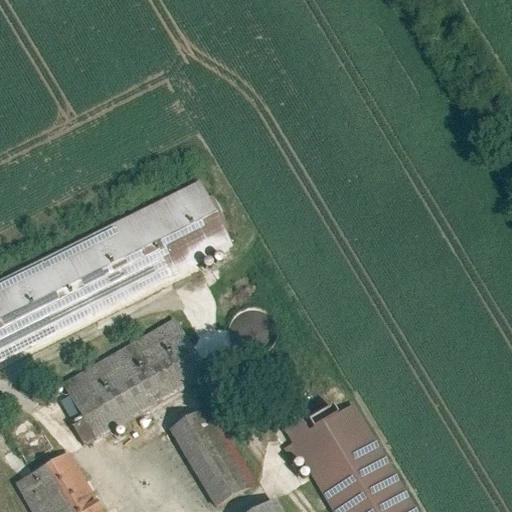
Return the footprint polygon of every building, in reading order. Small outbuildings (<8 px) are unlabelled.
[(0,364),(228,252),(196,188),(0,284),(0,364)] [(171,325),(53,393),(85,450),(204,382),(171,325)] [(418,511),(355,411),(287,454),(324,511),(418,511)] [(207,414),(167,436),(209,511),(225,511),(253,497),(207,414)] [(102,511),(70,454),(13,486),(28,511),(102,511)]
